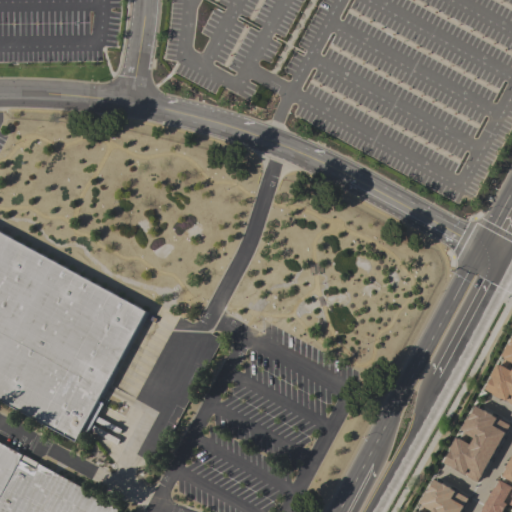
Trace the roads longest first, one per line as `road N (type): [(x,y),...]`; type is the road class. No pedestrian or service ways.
road 1 (residential): [(479,246),(320,163),(217,123),(113,99),(0,92)]
road 2 (primary): [(479,246),(364,462)]
road 3 (primary): [(371,511),(442,384)]
road 4 (primary): [(442,384),(505,262)]
